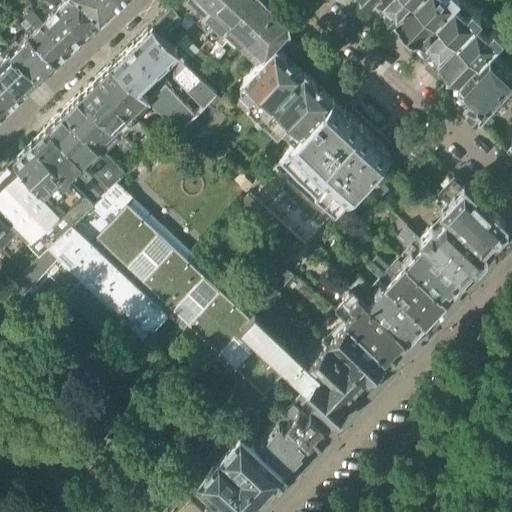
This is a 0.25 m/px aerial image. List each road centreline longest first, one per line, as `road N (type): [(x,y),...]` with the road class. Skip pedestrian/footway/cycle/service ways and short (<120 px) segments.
road 1 (tertiary): [(511,263),(280,511)]
road 2 (residential): [(511,190),(308,0)]
road 3 (residential): [(142,0),(0,135)]
road 4 (unclassified): [(414,511),(511,407)]
